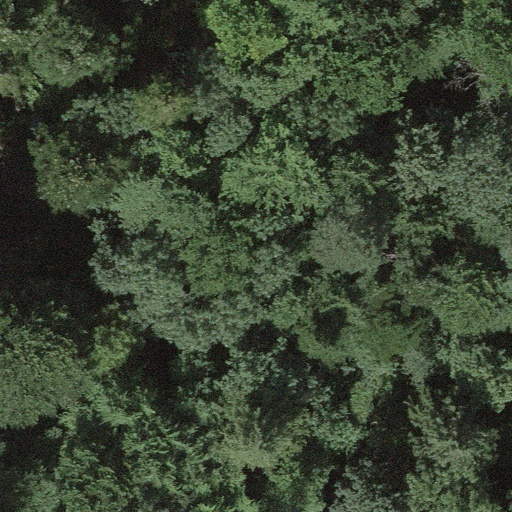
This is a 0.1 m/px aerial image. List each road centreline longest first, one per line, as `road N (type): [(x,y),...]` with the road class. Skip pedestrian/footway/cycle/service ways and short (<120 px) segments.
road 1 (track): [(345,0),(312,202),(313,488),(306,511)]
road 2 (track): [(239,0),(162,145),(115,180),(45,197),(0,192)]
